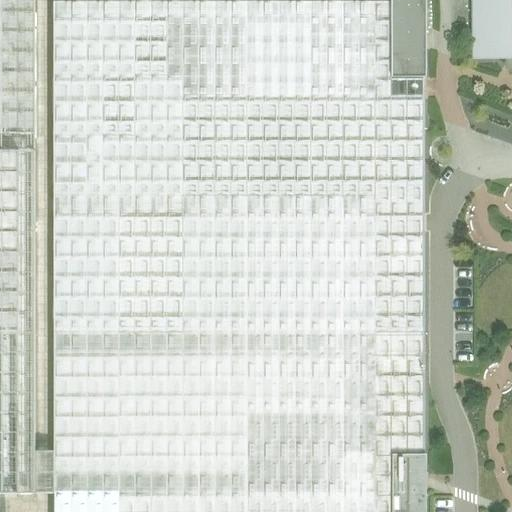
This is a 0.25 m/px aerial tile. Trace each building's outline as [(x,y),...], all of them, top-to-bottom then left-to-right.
[(0,0),(0,132),(1,132),(1,149),(0,149),(0,495),(35,495),(34,0),(0,0)] [(53,0),(53,4),(390,4),(390,84),(423,84),(426,78),(425,0),(53,0)] [(511,59),(511,0),(471,0),(472,60),(511,59)] [(391,511),(391,339),(424,339),(423,84),(390,84),(390,4),(53,4),(54,339),(54,458),(34,458),(34,501),(53,501),(53,511),(391,511)] [(424,339),(391,339),(391,511),(426,511),(427,454),(425,454),(424,339)]
